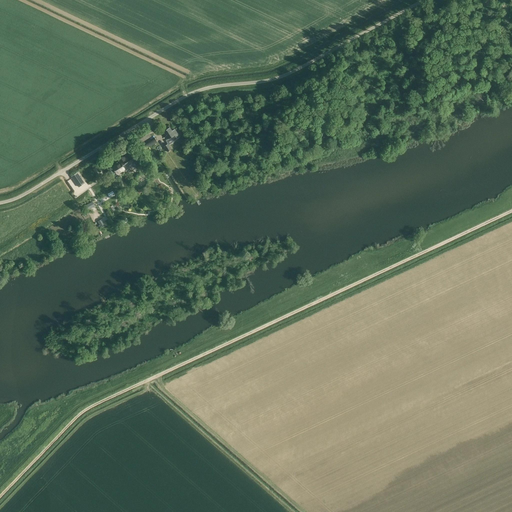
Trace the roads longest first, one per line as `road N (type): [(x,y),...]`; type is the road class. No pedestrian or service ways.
road 1 (unknown): [(0,499),(81,415),(511,212)]
road 2 (unclassified): [(0,203),(185,92),(275,76),(425,0)]
